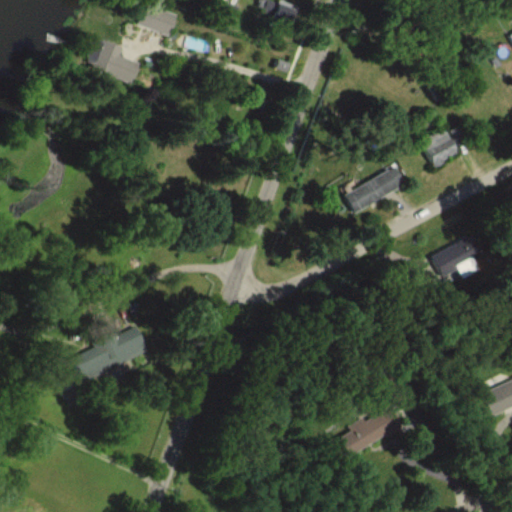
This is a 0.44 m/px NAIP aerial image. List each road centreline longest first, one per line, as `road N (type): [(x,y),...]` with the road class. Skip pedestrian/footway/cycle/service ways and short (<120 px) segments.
road 1 (tertiary): [(339,0),(150,511)]
road 2 (residential): [(235,279),(278,289),(511,163)]
